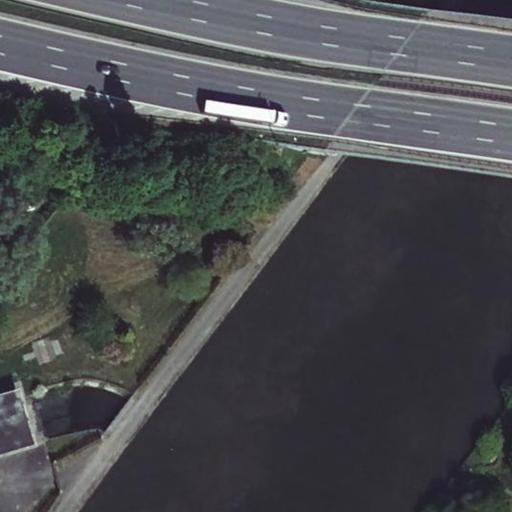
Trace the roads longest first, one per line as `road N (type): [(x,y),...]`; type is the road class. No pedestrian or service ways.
road 1 (motorway): [(0,45),(342,119),(511,145)]
road 2 (motorway): [(511,71),(147,0)]
